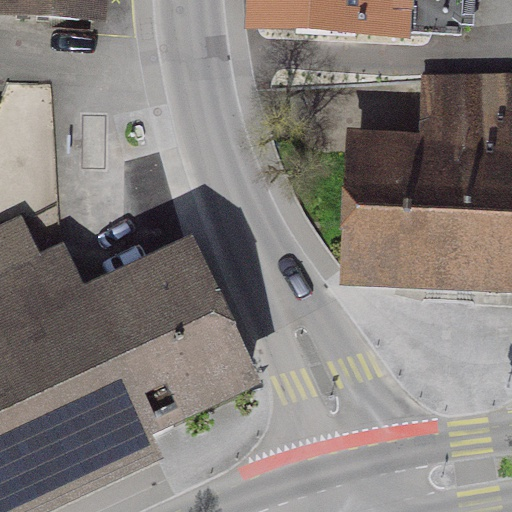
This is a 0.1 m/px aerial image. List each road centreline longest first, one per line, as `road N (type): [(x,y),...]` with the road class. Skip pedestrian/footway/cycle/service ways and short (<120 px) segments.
road 1 (residential): [(185,0),(185,54),(219,186),(322,379),(341,434),(348,493)]
road 2 (primary): [(511,466),(348,493)]
